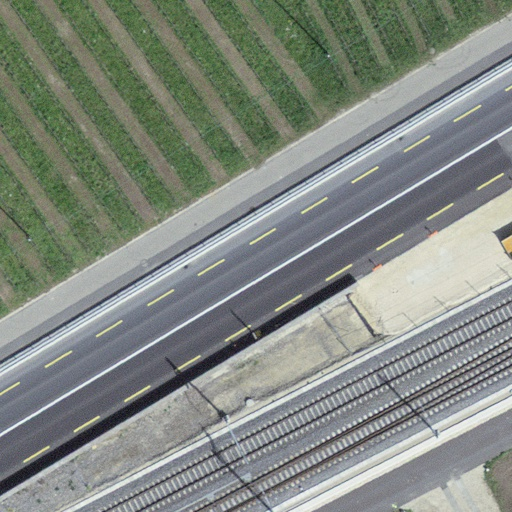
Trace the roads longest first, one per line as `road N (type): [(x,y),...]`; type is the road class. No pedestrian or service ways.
road 1 (primary): [(511,121),(0,430)]
road 2 (track): [(0,341),(511,38)]
road 3 (unclassified): [(339,511),(511,423)]
